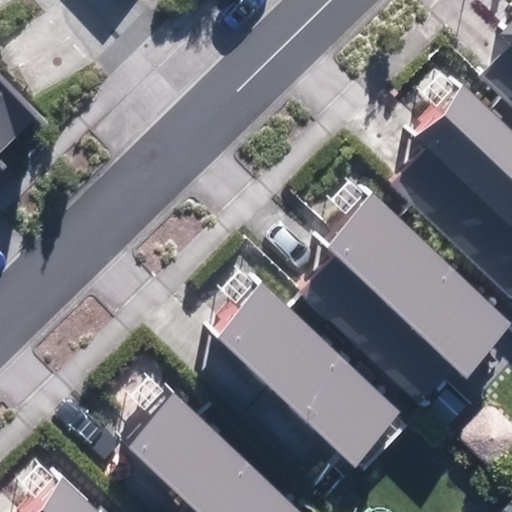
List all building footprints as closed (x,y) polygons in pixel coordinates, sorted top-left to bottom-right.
[(511,0),(496,0),(475,21),(511,58),(511,0)] [(0,181),(56,128),(0,70),(0,181)] [(395,127),(511,238),(511,146),(441,79),(395,127)] [(490,310),(354,183),(304,237),(441,363),(490,310)] [(384,403),(246,268),(194,322),(332,456),(384,403)] [(281,511),(287,506),(158,382),(107,435),(186,511),(281,511)] [(77,511),(38,475),(2,511),(77,511)]
